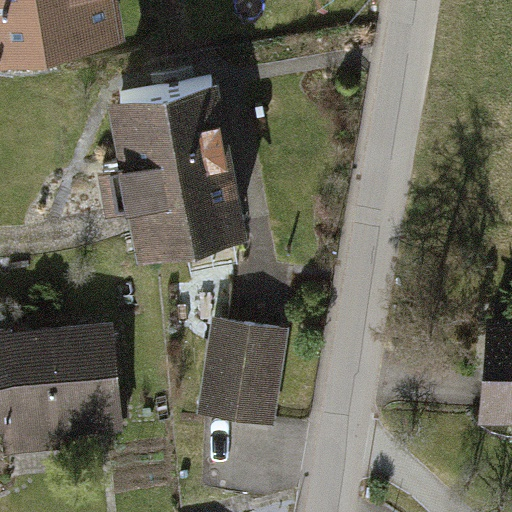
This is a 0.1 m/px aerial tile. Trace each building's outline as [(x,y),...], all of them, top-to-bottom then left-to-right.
[(109,0),(0,0),(0,56),(115,41),(109,0)] [(217,69),(102,87),(128,246),(243,228),(217,69)] [(110,319),(0,326),(0,439),(118,431),(110,319)] [(287,331),(204,319),(189,416),(273,428),(287,331)] [(511,322),(476,319),(466,434),(511,438),(511,322)]
